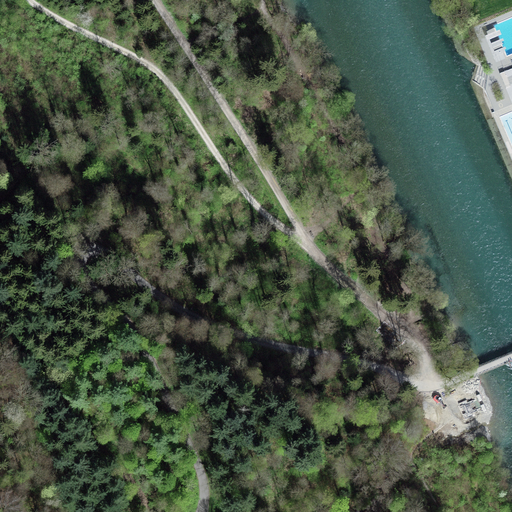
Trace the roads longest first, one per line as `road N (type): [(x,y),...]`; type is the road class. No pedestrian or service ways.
road 1 (unclassified): [(477,404),(457,411),(432,388),(403,377),(201,321),(111,257),(84,252),(79,264),(87,281),(133,327),(189,440),(201,511)]
road 2 (track): [(314,251),(250,199),(149,65),(29,0)]
road 3 (track): [(155,0),(314,251)]
road 4 (track): [(149,511),(130,475),(0,321)]
road 5 (track): [(314,251),(423,351)]
